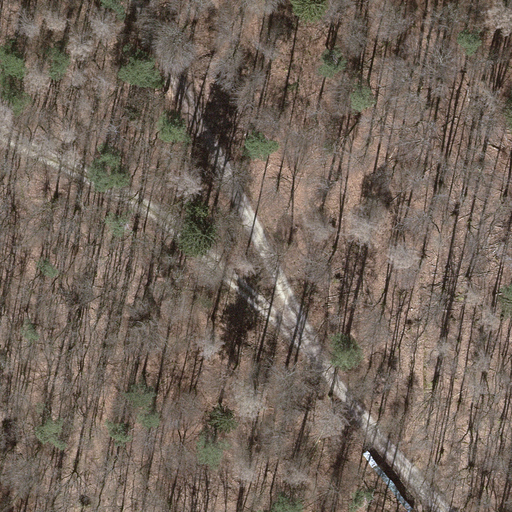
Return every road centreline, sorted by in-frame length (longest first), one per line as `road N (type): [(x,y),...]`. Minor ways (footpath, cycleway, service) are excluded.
road 1 (track): [(0,129),(174,227),(305,345),(444,511)]
road 2 (track): [(305,345),(156,0)]
